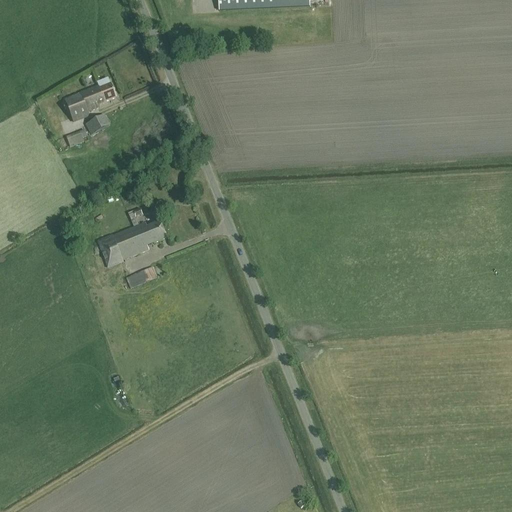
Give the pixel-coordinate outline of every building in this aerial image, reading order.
[(309,0),(218,0),(219,11),(310,7),(309,0)] [(99,105),(116,98),(111,85),(99,89),(98,87),(65,100),(73,122),(89,116),(87,112),(100,107),(99,105)] [(85,126),(91,137),(110,126),(104,115),(85,126)] [(66,138),(70,148),(84,142),(79,132),(66,138)] [(108,198),(111,204),(117,201),(114,195),(108,198)] [(132,198),(125,202),(129,211),(136,207),(132,198)] [(122,262),(122,261),(149,251),(147,247),(166,239),(160,222),(147,227),(145,223),(98,242),(108,267),(122,262)] [(83,254),(89,270),(97,267),(90,251),(83,254)] [(154,265),(146,268),(150,279),(158,276),(154,265)] [(143,270),(130,275),(134,285),(147,280),(143,270)]
